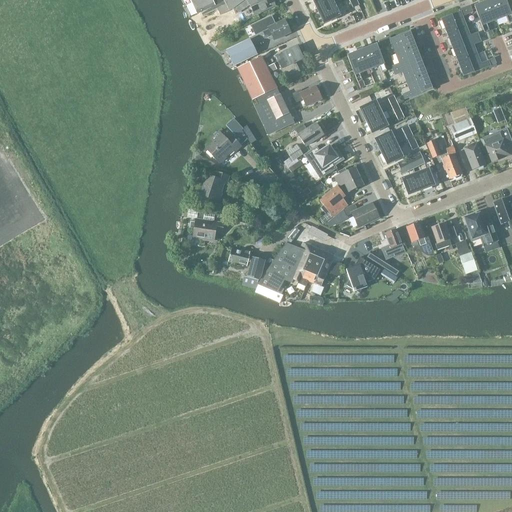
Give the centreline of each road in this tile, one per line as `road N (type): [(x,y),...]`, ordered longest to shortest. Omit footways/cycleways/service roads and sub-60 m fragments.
road 1 (residential): [(398,219),(316,47)]
road 2 (residential): [(246,157),(304,217),(347,241),(398,219)]
road 3 (residential): [(316,47),(437,0)]
road 4 (residential): [(398,219),(511,175)]
